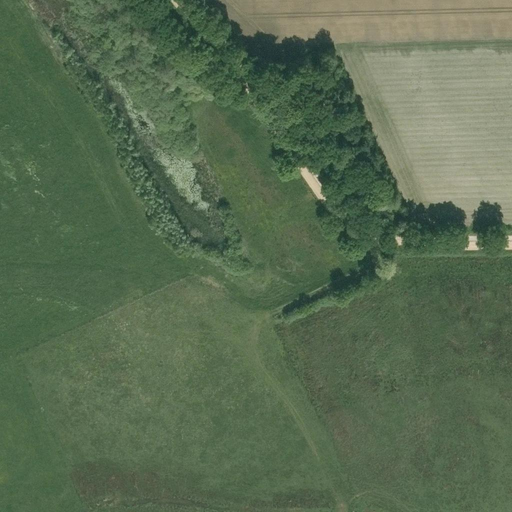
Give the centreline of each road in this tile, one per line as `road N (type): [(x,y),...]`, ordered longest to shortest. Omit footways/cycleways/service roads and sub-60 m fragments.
road 1 (track): [(511,243),(394,243),(355,229),(313,187),(229,69)]
road 2 (track): [(385,241),(358,278),(268,317)]
